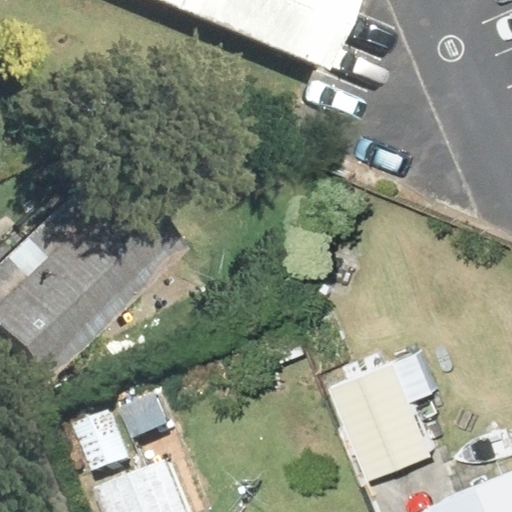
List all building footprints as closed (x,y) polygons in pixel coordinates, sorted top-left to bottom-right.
[(140,0),(330,80),(364,0),(140,0)] [(0,324),(47,373),(180,242),(96,157),(0,250),(0,324)] [(407,361),(343,385),(376,475),(440,451),(407,361)] [(168,396),(127,411),(146,465),(188,451),(168,396)] [(122,415),(81,429),(98,478),(139,464),(122,415)] [(193,511),(175,464),(104,492),(111,511),(193,511)] [(511,511),(511,468),(449,492),(457,511),(511,511)]
